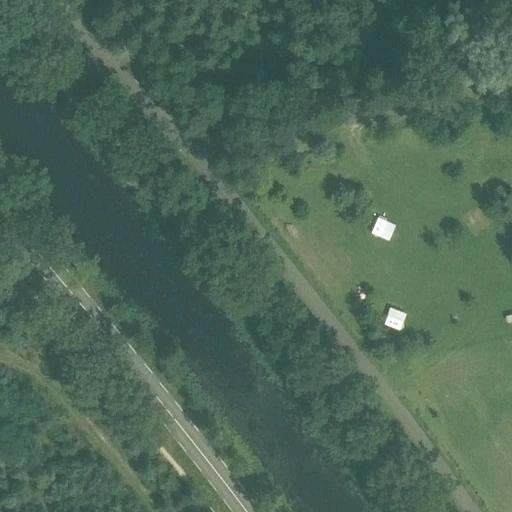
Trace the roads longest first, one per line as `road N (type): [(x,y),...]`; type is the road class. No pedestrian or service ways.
road 1 (unclassified): [(471,511),(189,152)]
road 2 (secondary): [(245,511),(0,209)]
road 3 (unclassified): [(189,152),(251,144),(511,76)]
road 4 (unclassified): [(189,152),(51,0)]
